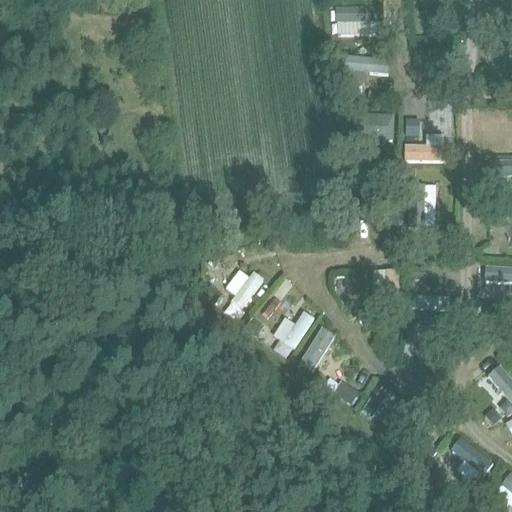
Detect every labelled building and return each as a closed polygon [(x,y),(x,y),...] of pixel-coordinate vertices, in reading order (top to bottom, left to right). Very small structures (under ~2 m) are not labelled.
[(370,64),(343,69),(346,84),(373,79),(370,64)] [(354,110),(352,135),(386,137),(387,112),(354,110)] [(440,138),(441,124),(426,123),(425,153),(431,153),(432,138),(440,138)] [(398,138),(398,155),(423,154),(423,137),(398,138)] [(511,151),(491,151),(490,170),(511,170),(511,151)] [(410,220),(437,216),(432,176),(405,179),(410,220)] [(225,280),(236,289),(226,303),(241,314),(269,276),(253,264),(250,269),(240,261),(225,280)] [(449,301),(450,289),(413,287),(412,300),(449,301)] [(315,311),(293,298),(270,339),(293,352),(315,311)] [(318,318),(299,357),(317,366),(336,327),(318,318)] [(511,372),(501,362),(486,376),(511,401),(511,372)] [(357,398),(365,387),(342,372),(334,383),(357,398)] [(511,429),(511,409),(503,415),(511,429)] [(464,451),(456,462),(475,476),(493,452),(461,429),(452,442),(464,451)]
